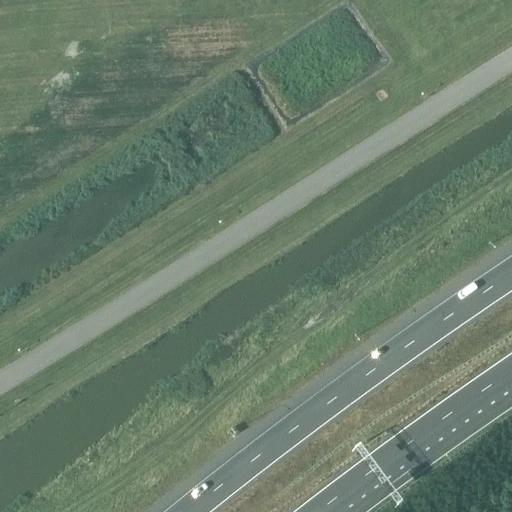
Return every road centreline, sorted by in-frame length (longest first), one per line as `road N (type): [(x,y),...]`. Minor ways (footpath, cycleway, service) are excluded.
road 1 (motorway): [(511,276),(337,397),(193,511)]
road 2 (motorway): [(375,475),(511,375)]
road 3 (motorway): [(375,475),(511,391)]
